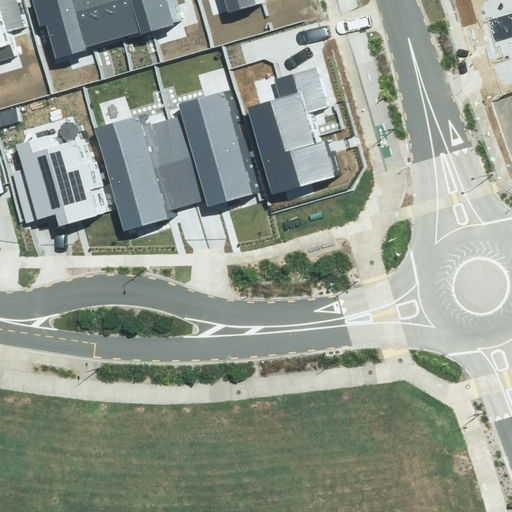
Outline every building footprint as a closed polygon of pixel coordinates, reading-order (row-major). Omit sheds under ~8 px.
[(0,0),(0,61),(17,56),(9,30),(26,25),(18,0),(0,0)] [(55,57),(86,48),(73,0),(30,0),(38,27),(46,25),(55,57)] [(73,0),(86,48),(118,40),(106,0),(73,0)] [(106,0),(118,40),(142,33),(132,0),(106,0)] [(132,0),(142,33),(176,24),(169,0),(132,0)] [(227,0),(230,8),(254,2),(253,0),(227,0)] [(499,60),(511,56),(511,12),(487,19),(499,60)] [(249,107),(273,193),(336,176),(327,141),(317,144),(308,114),(329,109),(318,67),(276,78),(281,98),(249,107)] [(180,118),(205,199),(207,208),(259,193),(226,87),(175,102),(180,118)] [(93,128),(121,232),(170,219),(167,209),(205,199),(180,118),(142,128),(139,115),(93,128)] [(6,172),(23,225),(57,214),(60,225),(107,210),(83,135),(63,141),(59,128),(14,143),(21,167),(6,172)]
